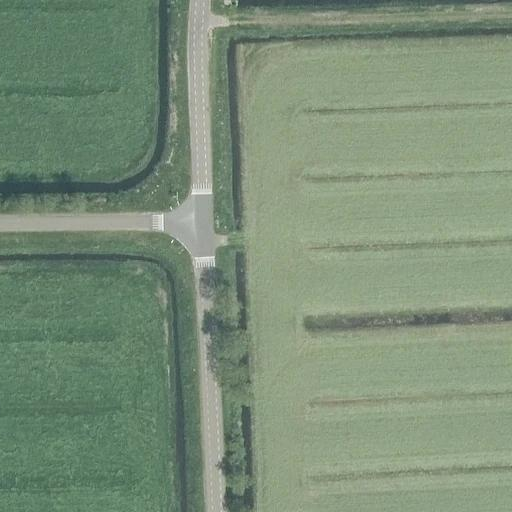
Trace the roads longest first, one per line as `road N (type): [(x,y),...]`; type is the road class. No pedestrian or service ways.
road 1 (tertiary): [(214,511),(200,227)]
road 2 (tertiary): [(200,227),(197,0)]
road 3 (unclassified): [(200,227),(0,230)]
